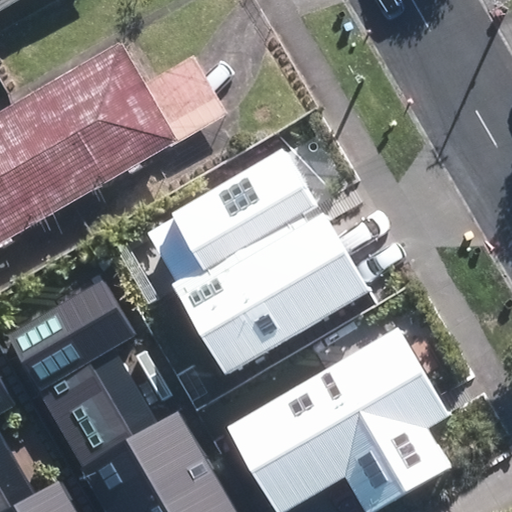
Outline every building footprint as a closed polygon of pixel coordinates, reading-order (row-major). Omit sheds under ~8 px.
[(102,52),(0,110),(0,243),(160,151),(102,52)] [(368,290),(284,147),(171,212),(174,218),(148,233),(176,281),(172,284),(225,373),(368,290)] [(6,335),(107,511),(236,511),(178,410),(158,422),(114,346),(136,333),(105,278),(6,335)] [(364,511),(369,511),(450,466),(428,429),(450,416),(398,326),(225,425),(275,511),(283,511),(344,477),(364,511)] [(0,511),(74,511),(58,485),(38,497),(0,431),(0,417),(16,408),(0,379),(0,511)] [(498,511),(511,504),(511,455),(448,495),(458,511),(498,511)]
